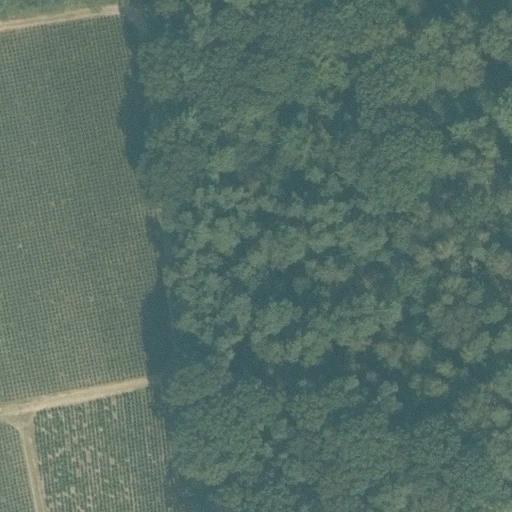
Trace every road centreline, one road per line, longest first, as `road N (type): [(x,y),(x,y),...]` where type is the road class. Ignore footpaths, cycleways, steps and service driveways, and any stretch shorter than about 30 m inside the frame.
road 1 (track): [(0,27),(126,7),(147,26),(207,511)]
road 2 (track): [(485,511),(190,372),(0,412)]
